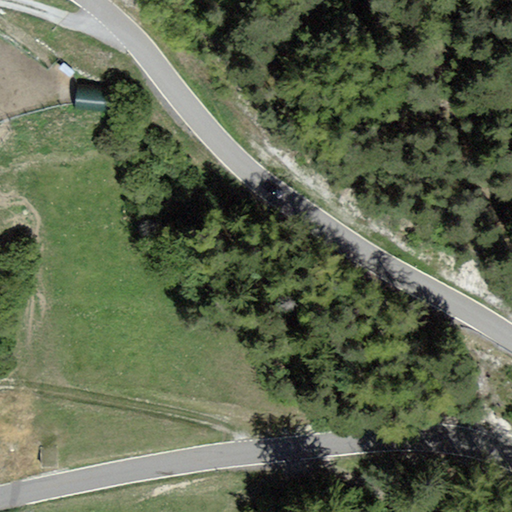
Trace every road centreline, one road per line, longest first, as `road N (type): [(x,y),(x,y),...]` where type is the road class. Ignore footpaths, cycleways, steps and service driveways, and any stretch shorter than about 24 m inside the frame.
road 1 (unclassified): [(93,0),(226,149),(273,189),(511,337)]
road 2 (unclassified): [(511,458),(446,441),(345,442),(164,464),(0,498)]
road 3 (track): [(262,451),(222,422),(0,388)]
